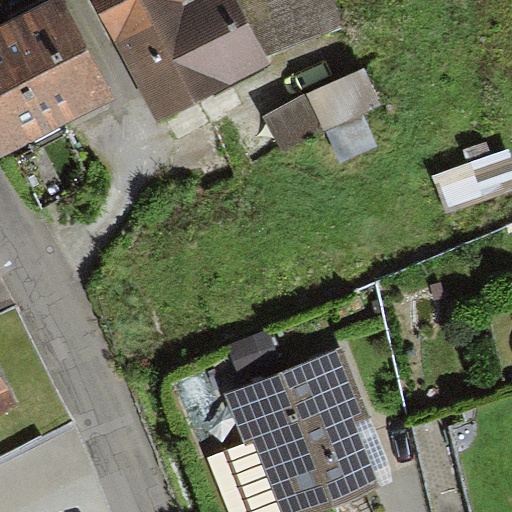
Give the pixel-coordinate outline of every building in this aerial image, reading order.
[(0,155),(118,101),(66,0),(48,0),(0,24),(0,155)] [(93,0),(159,119),(272,63),(270,57),(344,34),(334,0),(93,0)] [(307,86),(262,110),(283,149),(326,127),(339,155),(376,139),(364,110),(383,102),(365,57),(306,82),(307,86)] [(254,430),(285,511),(295,511),(382,479),(358,414),(370,409),(343,338),(224,383),(244,434),(254,430)] [(0,412),(18,404),(0,366),(0,412)]
